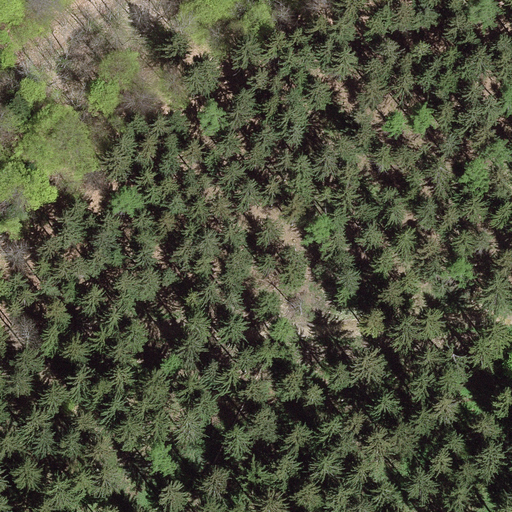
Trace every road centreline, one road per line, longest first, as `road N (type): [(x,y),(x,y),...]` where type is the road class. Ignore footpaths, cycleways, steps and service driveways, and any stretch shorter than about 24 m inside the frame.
road 1 (track): [(193,511),(230,474),(309,436),(367,396),(424,380),(511,384)]
road 2 (track): [(121,0),(0,89)]
